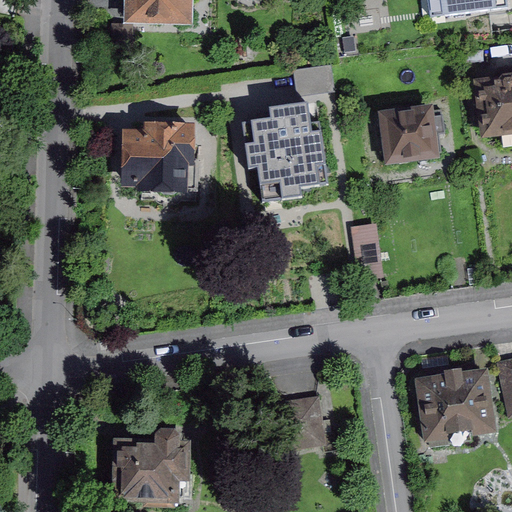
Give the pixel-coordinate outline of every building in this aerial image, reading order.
[(131,0),(131,19),(186,20),(186,7),(192,7),(192,0),(131,0)] [(442,0),(445,16),(507,8),(506,0),(442,0)] [(130,26),(114,25),(113,53),(130,53),(130,26)] [(320,66),(323,94),(335,92),(331,65),(320,66)] [(500,82),(478,85),(482,113),(476,118),(476,126),(484,130),(484,135),(500,133),(502,145),(511,143),(511,73),(499,75),(500,82)] [(258,169),(262,203),(302,198),(301,189),(328,185),(320,123),(311,124),(308,104),(269,109),(271,120),(242,124),(248,170),(258,169)] [(441,110),(384,117),(389,159),(393,159),(393,161),(398,164),(408,163),(412,161),(412,157),(441,153),(438,129),(443,129),(441,110)] [(191,128),(140,127),(140,135),(127,135),(125,184),(141,184),(141,201),(156,201),(161,204),(168,206),(175,205),(180,201),(196,202),(197,161),(191,161),(191,128)] [(376,243),(357,246),(361,278),(380,275),(376,243)] [(511,360),(498,364),(509,417),(511,416),(511,360)] [(447,381),(422,385),(431,447),(454,444),(452,433),(489,428),(482,376),(461,379),(460,370),(445,373),(447,381)] [(322,443),(316,400),(281,405),(287,448),(322,443)] [(137,445),(119,445),(118,497),(145,497),(145,505),(172,506),(172,508),(187,508),(187,498),(191,498),(191,475),(185,475),(186,446),(177,446),(177,436),(173,432),(161,432),(157,436),(137,436),(137,445)]
